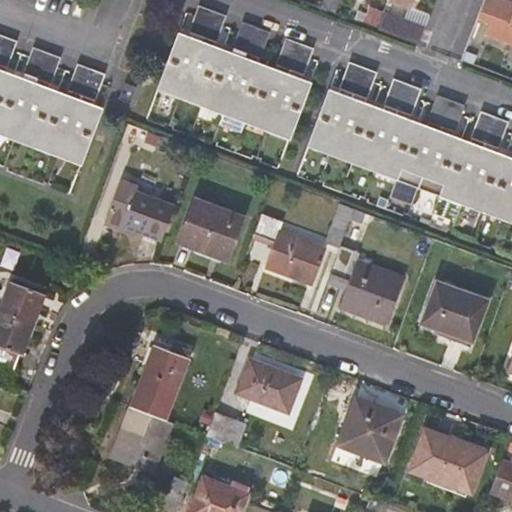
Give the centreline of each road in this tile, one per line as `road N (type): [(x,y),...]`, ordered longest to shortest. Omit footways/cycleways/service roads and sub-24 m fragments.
road 1 (residential): [(19,498),(95,313),(118,291),(145,282),(176,287),(511,418)]
road 2 (residential): [(243,0),(511,100)]
road 3 (residential): [(0,11),(95,47),(114,0)]
